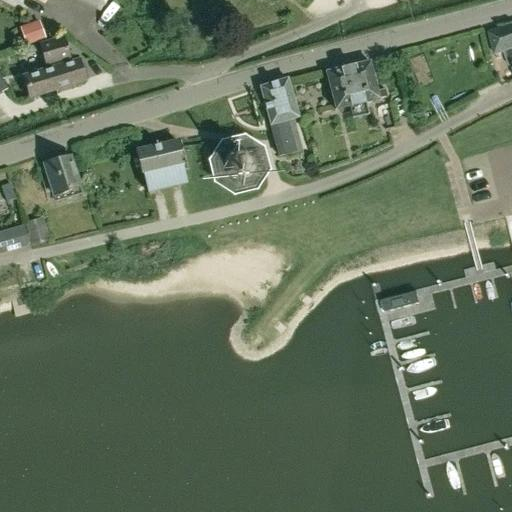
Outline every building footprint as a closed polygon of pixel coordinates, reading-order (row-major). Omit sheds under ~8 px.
[(27,0),(23,9),(45,20),(50,11),(27,0)] [(26,46),(45,39),(38,20),(19,28),(26,46)] [(511,26),(490,33),(497,54),(510,51),(511,57),(511,26)] [(84,70),(80,58),(69,62),(61,37),(39,43),(45,63),(50,61),(51,67),(23,75),(29,95),(82,79),(80,72),(84,70)] [(368,63),(325,73),(333,110),(385,98),(383,89),(375,91),(368,63)] [(278,156),(279,156),(298,152),(290,120),(296,118),(287,79),(259,88),(268,125),(270,125),(277,155),(277,156),(278,156)] [(134,150),(140,173),(141,173),(146,194),(184,185),(180,164),(175,141),(134,150)] [(255,170),(255,167),(255,164),(254,161),(252,158),(251,155),(248,153),(246,151),(243,150),(240,149),(237,149),(234,149),(231,150),(228,151),(226,153),(224,155),(222,158),(221,161),(220,163),(220,167),(220,170),(221,173),(222,175),(224,178),(226,180),(228,182),(231,183),(234,184),(237,184),(240,184),(243,183),(246,182),(248,180),(251,178),(252,175),(254,173),(255,170)] [(79,193),(68,157),(55,161),(53,159),(45,161),(45,164),(42,165),(53,201),(79,193)] [(478,192),(501,183),(491,157),(469,166),(478,192)] [(353,210),(359,229),(377,222),(371,204),(353,210)] [(41,219),(24,224),(32,248),(48,243),(41,219)] [(0,233),(0,255),(30,247),(24,226),(0,233)] [(417,302),(414,288),(381,297),(385,310),(417,302)]
